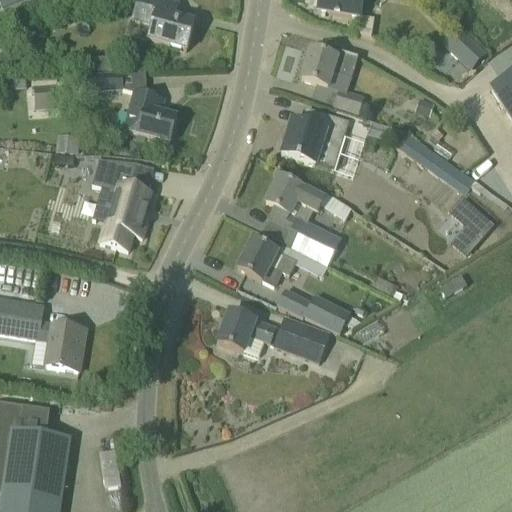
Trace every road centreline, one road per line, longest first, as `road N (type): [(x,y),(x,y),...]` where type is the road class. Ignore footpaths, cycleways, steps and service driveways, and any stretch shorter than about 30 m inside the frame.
road 1 (unclassified): [(159,511),(142,386),(161,293),(211,199),(239,123),(262,0)]
road 2 (unknown): [(256,31),(350,45),(485,115)]
road 3 (track): [(161,293),(0,250)]
